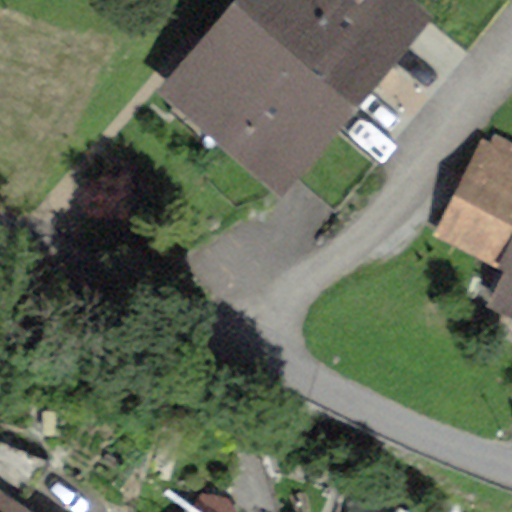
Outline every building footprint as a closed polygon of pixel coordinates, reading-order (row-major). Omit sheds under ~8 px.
[(396,21),(371,0),(262,0),(192,84),(279,158),(396,21)] [(459,46),(496,0),(406,0),(405,2),(459,46)] [(338,208),(377,163),(331,124),(292,169),(338,208)] [(452,228),(511,256),(511,161),(490,151),(452,228)] [(511,283),(502,304),(511,308),(511,283)] [(0,511),(14,511),(51,463),(0,442),(0,511)] [(233,511),(234,511),(230,505),(223,501),(215,502),(204,498),(193,511),(233,511)]
